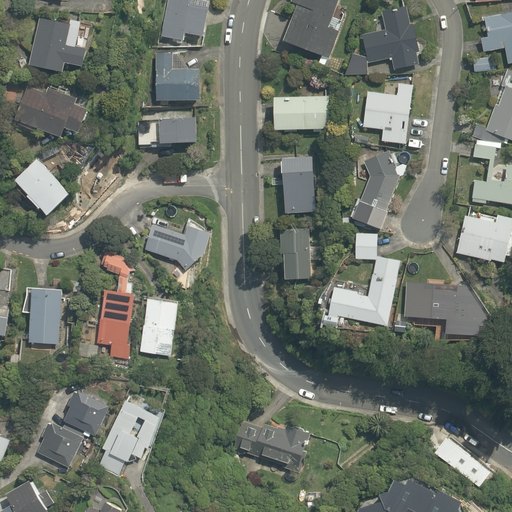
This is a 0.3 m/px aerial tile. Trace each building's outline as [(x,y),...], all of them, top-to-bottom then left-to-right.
[(165,0),(160,36),(183,40),(184,31),(201,34),(207,0),(165,0)] [(336,0),(295,0),(297,1),(285,38),(329,53),(338,24),(329,21),(336,0)] [(369,59),(391,55),(393,67),(417,63),(407,0),(383,4),(387,30),(366,33),(369,59)] [(511,61),(511,10),(478,18),(485,50),(505,46),(509,63),(511,61)] [(29,62),(63,68),(64,59),(83,63),(90,24),(38,14),(29,62)] [(181,51),(155,51),(155,97),(195,98),(196,65),(181,65),(181,51)] [(365,74),(366,53),(344,51),(343,72),(365,74)] [(365,89),(362,125),(381,126),(380,140),(405,142),(411,83),(397,81),(396,92),(365,89)] [(70,103),(70,101),(74,91),(50,82),(46,92),(30,86),(24,84),(17,104),(23,106),(18,119),(59,134),(62,124),(76,130),(84,108),(70,103)] [(472,154),(493,157),(494,141),(505,142),(506,137),(511,140),(511,85),(504,82),(484,128),(477,124),(472,154)] [(272,93),(271,125),(328,126),(328,94),(272,93)] [(152,143),(151,139),(196,137),(195,113),(158,114),(138,118),(137,143),(152,143)] [(400,174),(388,148),(366,157),(371,173),(354,218),(380,227),(400,174)] [(318,153),(280,155),(282,210),(316,209),(315,189),(320,189),(318,153)] [(67,190),(37,155),(11,177),(42,212),(67,190)] [(474,177),(471,195),(511,199),(511,162),(495,160),(493,179),(474,177)] [(462,213),(455,250),(502,259),(510,216),(495,213),(494,220),(462,213)] [(311,275),(308,217),(276,219),(280,277),(311,275)] [(178,229),(153,220),(144,246),(195,264),(208,229),(181,219),(178,229)] [(375,230),(353,230),(353,256),(375,256),(375,230)] [(128,288),(129,268),(132,264),(106,245),(96,259),(113,271),(113,286),(103,285),(98,330),(79,328),(77,351),(128,357),(135,289),(128,288)] [(376,253),(368,295),(356,293),(357,290),(344,288),(345,281),(337,279),(336,285),(331,284),(325,313),(386,325),(398,265),(394,264),(395,257),(376,253)] [(0,289),(9,290),(11,268),(0,266),(0,289)] [(456,309),(466,309),(466,314),(479,314),(467,289),(424,287),(424,281),(406,280),(404,314),(456,316),(456,309)] [(60,286),(32,283),(28,338),(56,340),(60,286)] [(177,297),(146,294),(140,351),(170,355),(177,297)] [(93,433),(107,404),(75,388),(60,416),(93,433)] [(129,452),(142,457),(161,414),(123,398),(102,446),(127,457),(129,452)] [(240,434),(238,444),(297,463),(308,430),(284,423),(282,429),(241,416),(235,433),(240,434)] [(67,466),(82,435),(51,420),(35,451),(67,466)] [(445,431),(432,450),(480,487),(489,463),(445,431)] [(0,458),(10,437),(0,432),(0,458)] [(114,484),(123,459),(102,451),(93,475),(114,484)] [(458,511),(463,501),(391,470),(374,503),(359,496),(350,511),(404,511),(407,507),(417,511),(458,511)] [(0,511),(44,511),(48,510),(29,478),(5,493),(11,503),(0,509),(0,511)] [(89,504),(84,511),(116,511),(120,505),(104,497),(98,508),(89,504)]
